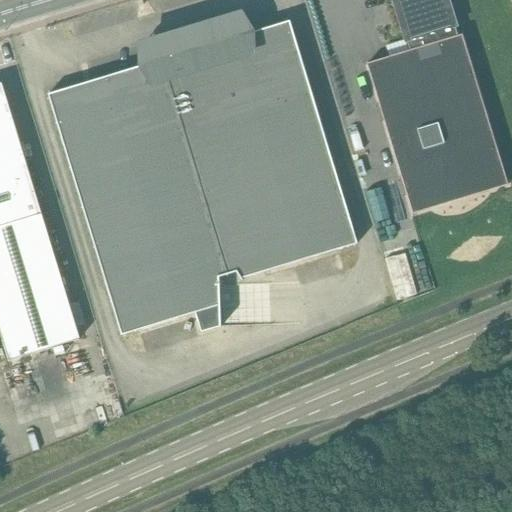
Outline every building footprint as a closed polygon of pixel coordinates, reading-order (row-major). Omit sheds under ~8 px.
[(412,215),(508,186),(462,36),(458,37),(446,0),(393,0),(410,52),(367,65),(412,215)] [(156,42),(227,276),(236,273),(241,282),(243,282),(242,280),(357,245),(289,22),(251,34),(240,16),(156,42)] [(219,278),(227,276),(156,42),(153,43),(153,53),(141,56),(141,67),(48,95),(121,336),(218,307),(218,309),(220,309),(219,278)] [(80,340),(6,100),(0,98),(0,334),(8,362),(80,340)] [(392,300),(413,296),(405,254),(385,258),(392,300)]
